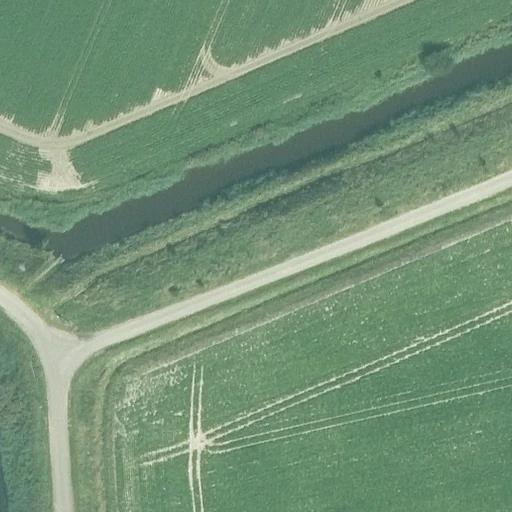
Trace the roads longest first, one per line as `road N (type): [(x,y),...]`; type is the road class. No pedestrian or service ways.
road 1 (unclassified): [(49,357),(511,177)]
road 2 (unclassified): [(64,511),(49,357)]
